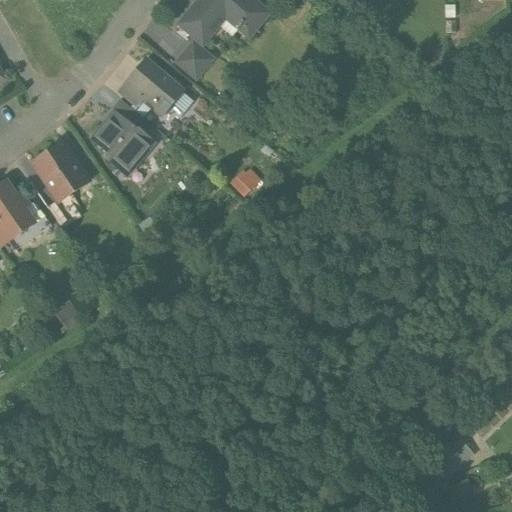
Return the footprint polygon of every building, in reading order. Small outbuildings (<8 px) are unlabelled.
[(269,15),(250,0),(200,0),(179,26),(203,47),(229,16),(240,26),(235,31),(237,33),(239,31),(248,40),(269,15)] [(194,44),(176,65),(197,82),(214,62),(194,44)] [(149,66),(140,77),(137,75),(129,84),(129,85),(145,98),(156,107),(157,113),(161,116),(166,116),(170,111),(171,106),(181,93),(149,66)] [(136,109),(145,98),(129,85),(120,95),(136,109)] [(139,133),(140,134),(148,125),(121,102),(111,114),(113,116),(114,115),(138,135),(139,133)] [(138,135),(114,115),(113,116),(109,121),(109,125),(104,131),(100,131),(95,137),(96,145),(109,156),(110,164),(123,175),(131,174),(139,164),(139,157),(151,143),(140,134),(139,133),(138,135)] [(89,184),(63,145),(33,166),(58,202),(59,204),(67,199),(89,184)] [(6,184),(0,188),(0,229),(4,235),(8,243),(34,225),(24,210),(28,207),(20,195),(16,198),(6,184)] [(67,199),(59,204),(58,202),(48,209),(63,231),(81,219),(67,199)] [(450,473),(476,458),(462,436),(437,451),(450,473)] [(467,480),(453,487),(460,502),(474,495),(467,480)]
